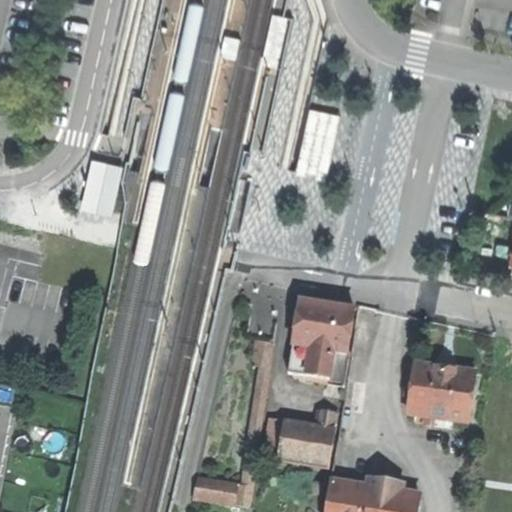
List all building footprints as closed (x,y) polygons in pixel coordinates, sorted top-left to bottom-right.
[(288,17),(274,14),(265,54),(274,56),(279,57),(288,17)] [(241,39),(227,36),(222,56),(236,59),(241,39)] [(310,112),(300,169),(327,173),(338,118),(310,112)] [(80,204),(111,212),(123,167),(92,159),(80,204)] [(326,306),(299,302),(293,346),(349,354),(354,310),(326,306)] [(251,368),(258,369),(270,371),(274,343),(255,340),(251,368)] [(345,382),(349,354),(293,346),(289,375),(345,382)] [(441,372),(414,368),(407,414),(422,416),(432,418),(467,423),(474,376),(441,372)] [(242,485),(253,487),(270,371),(258,369),(242,485)] [(320,405),(316,432),(334,434),(337,408),(320,405)] [(430,427),(432,418),(422,416),(420,426),(430,427)] [(265,446),(279,448),(282,427),(283,421),(269,419),(265,446)] [(316,432),(282,427),(279,448),(277,462),(304,466),(324,468),(329,469),(334,434),(316,432)] [(320,496),(324,468),(304,466),(301,493),(320,496)] [(192,500),(235,506),(238,485),(195,478),(192,500)] [(365,479),(364,491),(399,496),(400,491),(387,489),(388,483),(365,479)] [(250,508),(253,487),(242,485),(238,485),(235,506),(250,508)] [(364,491),(329,485),(324,511),(417,511),(420,499),(399,496),(364,491)]
